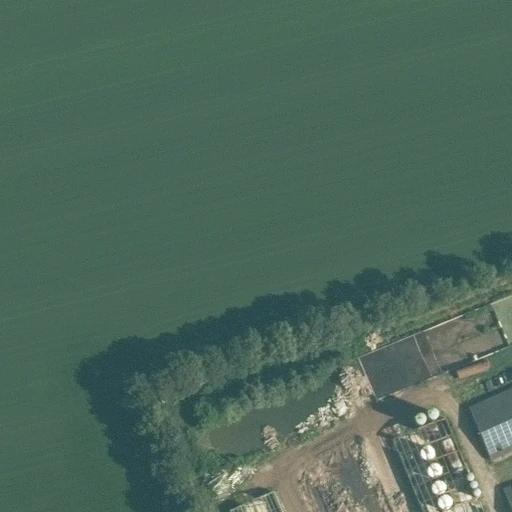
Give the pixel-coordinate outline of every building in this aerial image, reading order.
[(511,390),(469,409),(493,462),(511,453),(511,390)] [(394,440),(423,511),(483,511),(478,499),(475,501),(466,478),(469,476),(446,419),(394,440)] [(296,483),(308,511),(394,511),(368,452),(296,483)] [(511,511),(511,487),(502,491),(511,511)] [(283,511),(275,492),(229,511),(283,511)]
